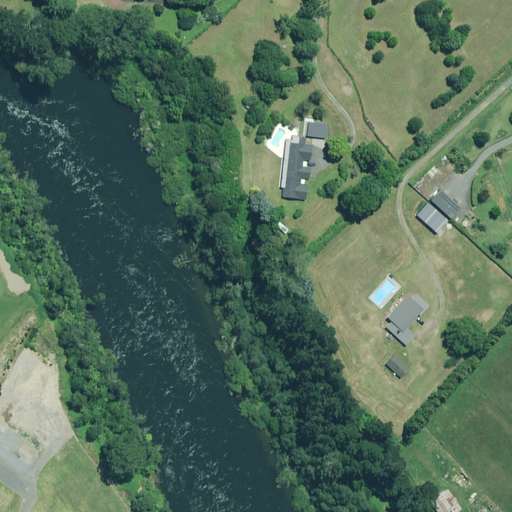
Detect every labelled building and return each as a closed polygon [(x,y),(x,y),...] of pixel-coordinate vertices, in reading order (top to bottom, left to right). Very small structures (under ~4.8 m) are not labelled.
[(305,139),(299,138),(299,136),(291,136),(290,140),(285,140),(280,188),(283,188),(282,198),(304,200),(306,185),(300,184),(301,178),(308,179),(309,168),(302,167),(303,160),(309,161),(310,145),(304,145),(305,139)] [(460,209),(439,190),(429,200),(451,220),(460,209)] [(23,289),(13,297),(28,317),(38,309),(23,289)] [(428,306),(416,295),(412,301),(406,296),(386,319),(390,322),(385,327),(406,346),(414,336),(406,329),(418,315),(419,316),(428,306)] [(409,368),(394,355),(385,365),(400,378),(409,368)] [(457,511),(461,510),(447,490),(429,503),(434,511),(457,511)]
